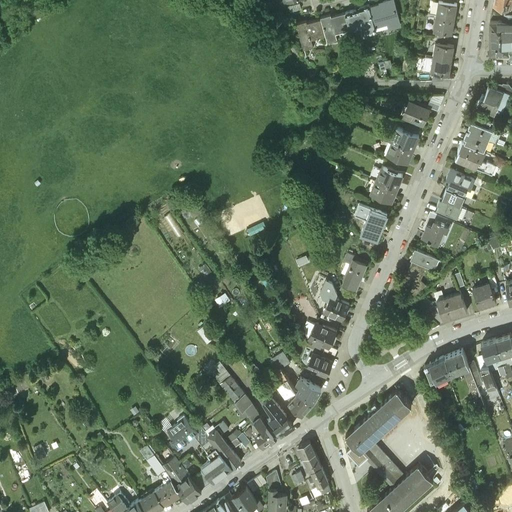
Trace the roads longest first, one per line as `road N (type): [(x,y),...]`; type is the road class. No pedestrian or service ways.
road 1 (residential): [(468,65),(356,336),(354,349),(374,384)]
road 2 (residential): [(319,417),(179,511)]
road 3 (residential): [(511,317),(437,345),(374,384)]
